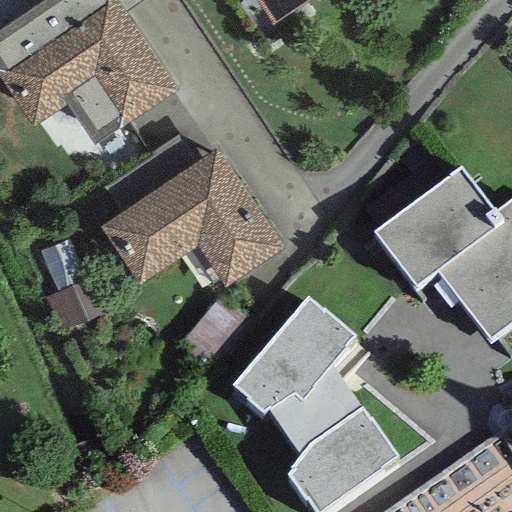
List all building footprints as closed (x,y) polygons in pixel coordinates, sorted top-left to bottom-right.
[(37,0),(31,4),(0,25),(0,75),(32,123),(66,100),(92,138),(118,122),(119,124),(176,86),(124,10),(117,0),(37,0)] [(28,0),(31,4),(37,0),(117,0),(124,10),(139,0),(28,0)] [(260,0),(272,18),(298,0),(260,0)] [(215,143),(98,220),(138,279),(196,240),(223,281),(281,242),(215,143)] [(511,199),(495,213),(460,167),(373,234),(417,291),(438,275),(492,344),(511,328),(511,199)] [(268,409),(281,430),(347,387),(333,365),(348,348),(345,345),(354,338),(324,310),(321,312),(306,298),(233,387),(261,415),(268,409)] [(368,419),(347,387),(281,430),(300,456),(287,476),(304,502),(308,501),(314,511),(322,511),(381,471),(378,468),(397,457),(371,417),(368,419)] [(511,511),(511,450),(405,511),(467,511),(485,502),(490,511),(511,511)]
